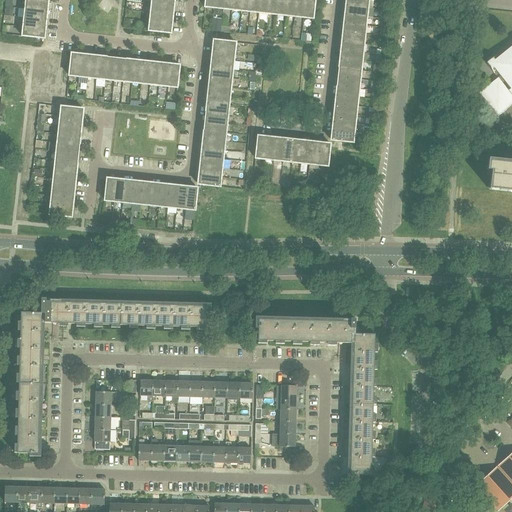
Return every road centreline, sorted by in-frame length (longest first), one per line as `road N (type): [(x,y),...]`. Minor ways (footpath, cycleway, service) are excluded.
road 1 (residential): [(65,475),(68,359),(324,365),(321,480),(83,475)]
road 2 (secondary): [(388,252),(133,253),(0,244)]
road 3 (secondary): [(0,265),(387,273)]
road 4 (residential): [(388,252),(417,0)]
road 5 (residential): [(96,171),(190,181),(203,63),(187,50)]
road 6 (residential): [(256,129),(323,136),(337,0)]
road 7 (residential): [(187,50),(63,37),(67,0)]
road 8 (secondary): [(387,273),(511,277)]
road 9 (secondary): [(511,257),(388,252)]
